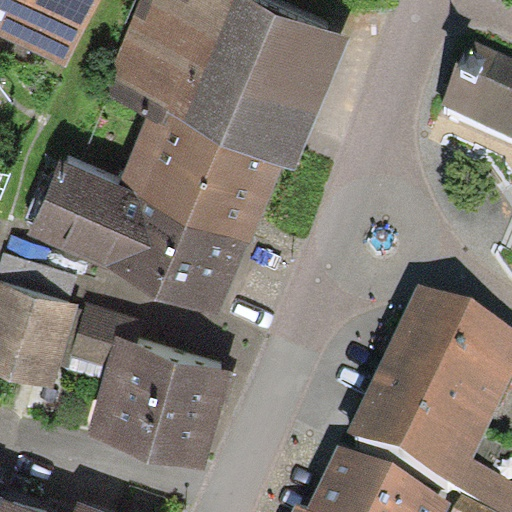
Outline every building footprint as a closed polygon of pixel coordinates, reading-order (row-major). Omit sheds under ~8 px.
[(121,0),(49,0),(110,25),(121,0)] [(134,198),(244,245),(277,167),(293,174),(352,31),(276,0),(150,0),(119,74),(176,97),(134,198)] [(511,69),(473,53),(445,114),(511,141),(511,69)] [(209,325),(238,258),(244,245),(134,198),(49,161),(31,204),(68,219),(51,257),(209,325)] [(74,297),(81,274),(11,252),(4,276),(74,297)] [(74,305),(3,282),(0,290),(0,376),(46,391),(74,305)] [(511,368),(511,340),(432,303),(362,450),(492,511),(506,484),(466,465),(511,368)] [(77,362),(121,375),(100,441),(209,474),(242,366),(90,320),(77,362)] [(425,511),(343,478),(328,511),(425,511)] [(63,511),(39,511),(2,497),(0,501),(0,511),(105,511),(70,497),(63,511)]
